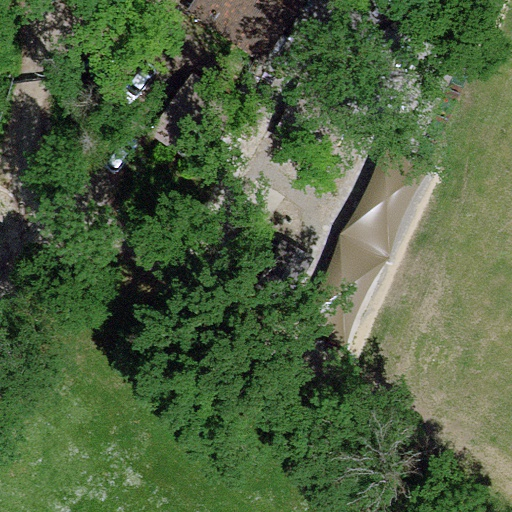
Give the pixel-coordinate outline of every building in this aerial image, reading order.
[(210,0),(202,12),(263,54),(300,0),(210,0)] [(198,84),(162,137),(205,165),(240,114),(198,84)] [(285,137),(332,161),(352,122),(308,98),(285,137)] [(260,298),(286,312),(314,260),(287,246),(260,298)] [(374,256),(336,349),(359,358),(396,265),(374,256)]
